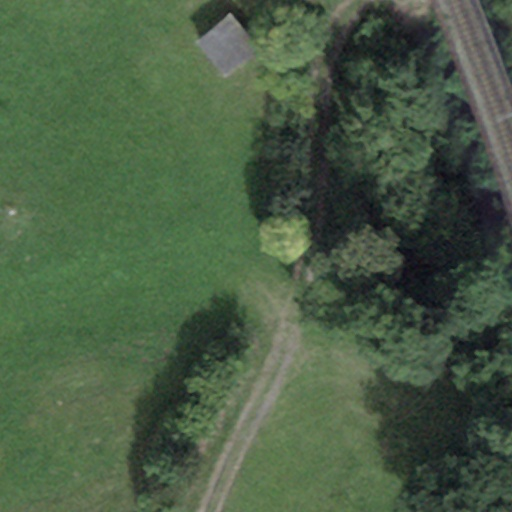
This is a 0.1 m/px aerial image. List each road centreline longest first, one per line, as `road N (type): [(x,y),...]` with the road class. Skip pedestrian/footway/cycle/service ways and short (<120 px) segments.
road 1 (track): [(214,511),(297,322),(376,20)]
road 2 (track): [(0,13),(209,313),(255,301),(302,301)]
